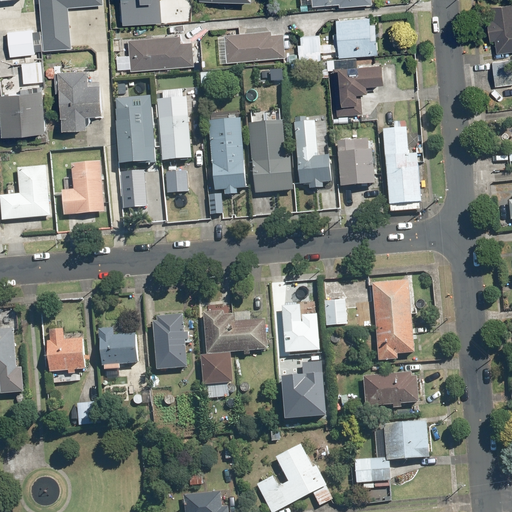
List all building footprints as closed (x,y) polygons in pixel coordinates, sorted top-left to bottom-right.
[(40,0),(44,50),(73,48),(70,7),(104,5),(103,0),(40,0)] [(122,0),(123,17),(162,16),(161,0),(122,0)] [(511,50),(511,3),(491,6),(492,19),(488,19),(491,41),(495,40),(497,52),(511,50)] [(370,16),(337,19),(340,57),(379,54),(377,26),(371,27),(370,16)] [(34,29),(8,32),(11,56),(36,53),(34,29)] [(271,30),(216,34),(218,56),(226,55),(226,62),(286,58),(285,33),(272,34),(271,30)] [(180,35),(128,39),(130,71),(195,65),(193,41),(181,42),(180,35)] [(321,35),(299,36),(301,62),(322,60),(321,35)] [(511,83),(511,60),(493,63),(496,86),(511,83)] [(43,61),(23,63),(25,83),(45,81),(43,61)] [(405,66),(385,67),(387,98),(408,96),(405,66)] [(262,67),(254,67),(254,85),(277,84),(276,69),(262,69),(262,67)] [(380,67),(331,72),(336,119),(359,117),(358,100),(365,99),(364,90),(382,89),(380,67)] [(89,70),(60,72),(64,130),(89,128),(88,115),(105,113),(103,84),(90,85),(89,70)] [(214,73),(199,73),(199,86),(215,86),(214,73)] [(45,90),(0,95),(1,105),(0,104),(0,119),(3,119),(4,136),(49,132),(45,90)] [(151,95),(116,97),(121,164),(156,162),(151,95)] [(187,95),(159,97),(163,160),(192,158),(187,95)] [(242,117),(211,119),(215,190),(224,190),(224,195),(238,194),(238,189),(247,188),(242,117)] [(283,120),(251,123),(256,193),(294,191),(292,157),(286,157),(283,120)] [(316,121),(296,123),(300,185),(310,184),(310,189),(324,188),(324,183),(332,182),(330,155),(319,156),(316,121)] [(384,127),(390,203),(422,200),(418,152),(410,153),(408,125),(384,127)] [(369,138),(337,140),(340,187),(376,185),(374,149),(370,150),(369,138)] [(74,189),(62,191),(65,216),(105,212),(101,160),(71,163),(74,189)] [(46,166),(17,168),(19,193),(0,194),(0,199),(2,220),(50,216),(46,166)] [(121,171),(125,206),(150,203),(146,168),(121,171)] [(169,172),(171,190),(191,189),(189,170),(169,172)] [(222,195),(207,196),(209,221),(224,219),(222,195)] [(265,196),(254,197),(255,213),(267,212),(265,196)] [(391,282),(372,283),(378,361),(398,359),(398,354),(414,353),(409,297),(392,298),(391,282)] [(346,299),(325,301),(327,325),(348,323),(346,299)] [(283,305),(286,352),(320,350),(318,324),(302,325),(301,304),(283,305)] [(224,310),(203,312),(207,355),(201,355),(204,385),(234,382),(232,352),(268,349),(266,318),(235,321),(234,314),(224,315),(224,310)] [(157,321),(153,321),(157,369),(188,367),(184,314),(157,316),(157,321)] [(14,328),(0,328),(0,372),(18,371),(14,328)] [(51,341),(47,341),(50,371),(86,368),(83,338),(64,340),(63,328),(50,330),(51,341)] [(113,328),(99,329),(102,366),(138,363),(135,334),(114,335),(113,328)] [(286,377),(288,418),(329,416),(325,361),(303,363),(304,376),(286,377)] [(411,372),(363,376),(365,407),(419,403),(417,376),(412,376),(411,372)] [(148,395),(134,395),(134,404),(148,404),(148,395)] [(99,401),(77,403),(79,425),(101,422),(99,401)] [(427,420),(384,423),(387,457),(371,458),(372,481),(392,479),(390,460),(430,457),(427,420)] [(273,475),(257,483),(271,511),(273,511),(312,492),(319,505),(334,498),(316,465),(313,467),(301,444),(276,457),(289,480),(278,486),(273,475)] [(189,473),(189,488),(203,488),(203,473),(189,473)] [(215,511),(215,500),(199,501),(200,511),(215,511)]
